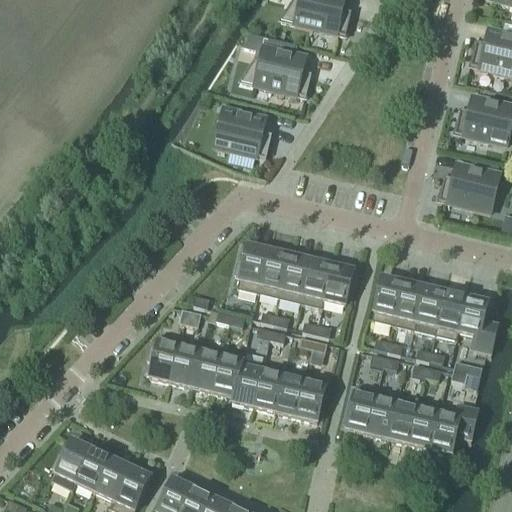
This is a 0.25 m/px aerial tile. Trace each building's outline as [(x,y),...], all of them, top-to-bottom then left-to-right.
[(341,16),(344,3),(330,0),(299,0),(298,6),(293,5),(280,26),(293,29),(293,30),(344,42),(350,18),(341,16)] [(511,10),(511,0),(486,0),(485,4),(511,10)] [(511,82),(511,43),(487,37),(484,50),(475,48),(469,72),(511,82)] [(301,78),(304,65),(261,55),(258,68),(253,66),(240,88),(253,91),(253,92),(305,104),(310,80),(301,78)] [(505,152),(511,121),(511,114),(471,104),(468,117),(459,115),(453,139),(505,152)] [(261,139),(264,126),(222,116),(213,153),(265,165),(270,141),(261,139)] [(489,219),(498,182),(455,172),(452,185),(443,183),(437,207),(489,219)] [(255,253),(255,254),(246,252),(242,268),(237,267),(233,281),(239,282),(235,296),(257,301),(268,256),(255,253)] [(268,257),(268,256),(257,301),(278,306),(289,261),(276,258),(276,259),(268,257)] [(289,262),(289,261),(278,306),(299,310),(310,266),(297,263),(297,264),(289,262)] [(310,267),(310,266),(299,310),(321,316),(323,308),(322,308),(331,271),(318,268),(318,269),(310,267)] [(343,275),(343,274),(331,271),(322,308),(323,308),(344,313),(352,277),(343,275)] [(390,285),(389,286),(380,284),(370,327),(392,332),(402,288),(390,285)] [(414,292),(415,291),(402,288),(392,332),(413,337),(423,293),(422,293),(422,294),(414,292)] [(435,297),(436,296),(423,293),(413,337),(434,342),(444,298),(443,298),(443,299),(435,297)] [(456,302),(457,301),(444,298),(434,342),(453,347),(455,339),(457,340),(465,303),(464,303),(464,304),(456,302)] [(205,315),(208,306),(194,302),(191,312),(205,315)] [(477,307),(478,306),(465,303),(457,340),(476,344),(473,357),(489,360),(496,331),(482,328),(487,310),(477,307)] [(187,331),(190,318),(180,316),(177,329),(187,331)] [(200,320),(190,318),(187,331),(196,334),(200,320)] [(228,331),(230,321),(217,318),(214,327),(228,331)] [(272,331),(274,321),(261,318),(259,328),(272,331)] [(241,334),(243,325),(230,321),(228,331),(241,334)] [(285,334),(288,325),(274,321),(272,331),(285,334)] [(314,341),(316,331),(303,328),(301,338),(314,341)] [(327,344),(330,335),(316,331),(314,341),(327,344)] [(268,346),(271,337),(257,334),(255,343),(268,346)] [(282,350),(284,340),(271,337),(268,346),(282,350)] [(169,390),(180,346),(158,340),(155,353),(150,352),(146,366),(151,368),(147,385),(169,390)] [(310,357),(313,347),(299,344),(297,353),(310,357)] [(386,358),(388,349),(374,345),(372,355),(386,358)] [(190,395),(201,351),(180,346),(169,390),(190,395)] [(324,360),(326,350),(313,347),(310,357),(324,360)] [(399,361),(401,352),(388,349),(386,358),(399,361)] [(211,400),(222,356),(201,351),(190,395),(211,400)] [(428,368),(430,359),(416,355),(414,365),(428,368)] [(243,365),(244,361),(222,356),(211,400),(232,405),(242,364),(243,365)] [(441,371),(443,362),(430,359),(428,368),(441,371)] [(382,374),(384,364),(371,361),(369,370),(382,374)] [(263,369),(243,365),(242,364),(232,405),(230,409),(252,415),(263,369)] [(395,377),(398,367),(384,364),(382,374),(395,377)] [(466,380),(468,371),(454,368),(452,377),(466,380)] [(284,374),(264,369),(263,369),(252,415),(273,420),(284,374)] [(424,384),(426,374),(413,371),(411,380),(424,384)] [(294,425),(305,379),(284,374),(273,420),(294,425)] [(437,387),(440,377),(426,374),(424,384),(437,387)] [(464,390),(466,380),(452,377),(449,386),(464,390)] [(305,379),(294,425),(316,430),(327,384),(305,379)] [(476,396),(479,384),(466,381),(463,393),(476,396)] [(366,442),(376,398),(354,392),(344,437),(366,442)] [(387,447),(397,403),(376,398),(366,442),(387,447)] [(408,452),(418,408),(397,403),(387,447),(408,452)] [(429,457),(439,413),(418,408),(408,452),(429,457)] [(461,413),(460,418),(439,413),(429,457),(450,462),(455,443),(469,446),(477,417),(461,413)] [(74,491),(90,457),(70,447),(62,463),(58,461),(51,474),(56,476),(50,488),(71,498),(75,491),(74,491)] [(93,500),(110,466),(90,457),(74,491),(75,491),(93,500)] [(113,509),(129,475),(110,466),(93,500),(112,509),(113,509)] [(136,511),(149,485),(129,475),(113,509),(112,509),(110,511),(136,511)] [(183,511),(191,496),(171,486),(158,511),(183,511)] [(207,511),(211,505),(191,496),(183,511),(207,511)]
